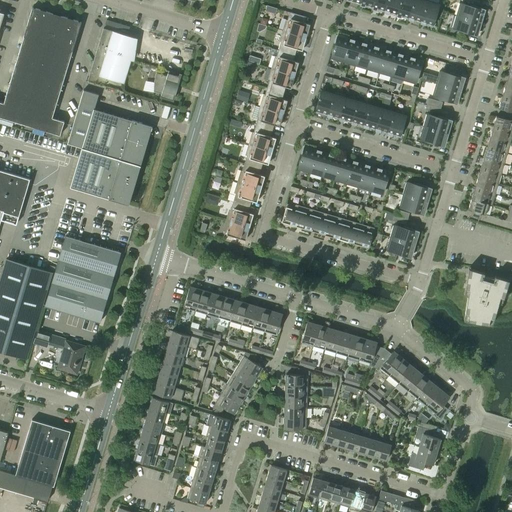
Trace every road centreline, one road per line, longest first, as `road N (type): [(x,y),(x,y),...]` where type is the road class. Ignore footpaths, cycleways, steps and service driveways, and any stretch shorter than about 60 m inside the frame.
road 1 (residential): [(442,501),(237,442),(216,511)]
road 2 (residential): [(419,283),(262,235),(296,123)]
road 3 (tertiary): [(157,255),(223,36)]
road 4 (tertiary): [(108,415),(157,255)]
road 5 (residential): [(328,15),(486,60)]
road 6 (residential): [(451,170),(296,123)]
road 7 (unclassified): [(223,36),(101,0)]
road 8 (residential): [(295,297),(177,261)]
road 9 (residential): [(467,415),(468,388),(395,328)]
